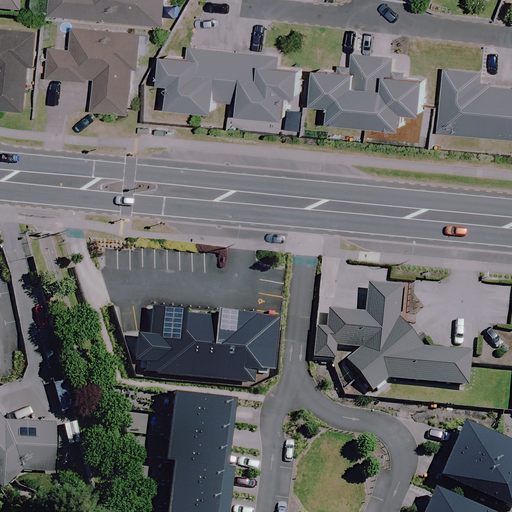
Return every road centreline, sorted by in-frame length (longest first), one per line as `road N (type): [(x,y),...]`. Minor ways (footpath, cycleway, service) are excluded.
road 1 (secondary): [(324,205),(0,174)]
road 2 (residential): [(324,205),(307,398)]
road 3 (secondary): [(511,223),(324,205)]
road 4 (residential): [(404,511),(418,475),(415,451),(399,435),(325,409)]
road 5 (residential): [(374,20),(511,37)]
road 6 (residential): [(237,5),(374,20)]
road 7 (residential): [(307,398),(287,430),(287,511)]
